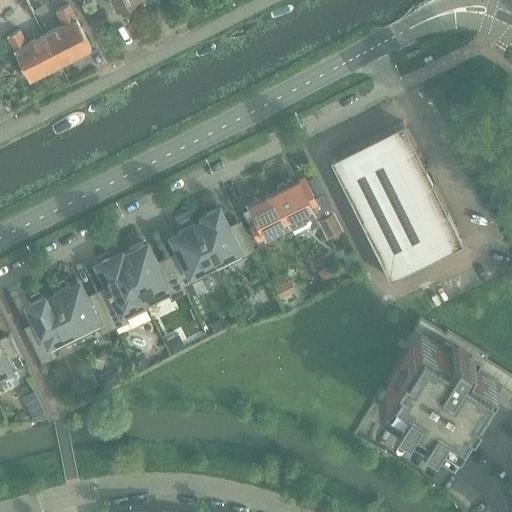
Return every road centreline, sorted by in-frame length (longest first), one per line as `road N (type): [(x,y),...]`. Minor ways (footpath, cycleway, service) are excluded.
road 1 (residential): [(0,283),(393,88),(372,50)]
road 2 (tertiary): [(0,239),(372,50)]
road 3 (residential): [(0,137),(269,0)]
road 4 (residential): [(288,511),(158,486),(76,500)]
road 5 (residential): [(382,415),(455,460),(507,511)]
road 6 (tertiary): [(372,50),(453,11),(491,9)]
